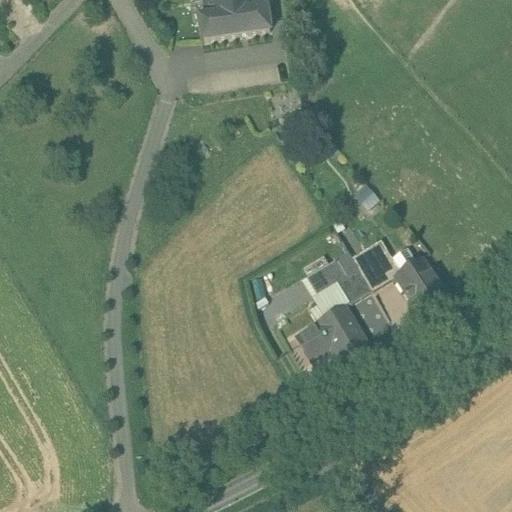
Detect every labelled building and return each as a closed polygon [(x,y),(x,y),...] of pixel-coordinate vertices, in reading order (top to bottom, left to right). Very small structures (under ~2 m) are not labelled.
[(202,0),(206,21),(263,12),(260,0),(202,0)] [(263,12),(206,21),(200,22),(204,45),(270,34),(267,11),(263,12)] [(382,244),(353,262),(360,273),(373,295),(396,281),(395,280),(401,276),(393,263),(382,244)] [(456,312),(423,262),(417,266),(408,252),(407,253),(393,263),(401,276),(395,280),(396,281),(428,330),(456,312)] [(338,264),(308,282),(318,299),(338,287),(338,286),(348,280),(338,264)] [(348,280),(338,286),(338,287),(351,309),(373,295),(360,273),(348,280)] [(338,287),(318,299),(313,302),(318,311),(310,315),(318,327),(318,328),(319,329),(296,343),(310,366),(311,365),(310,362),(331,349),(344,371),(371,354),(346,312),(351,309),(338,287)]
